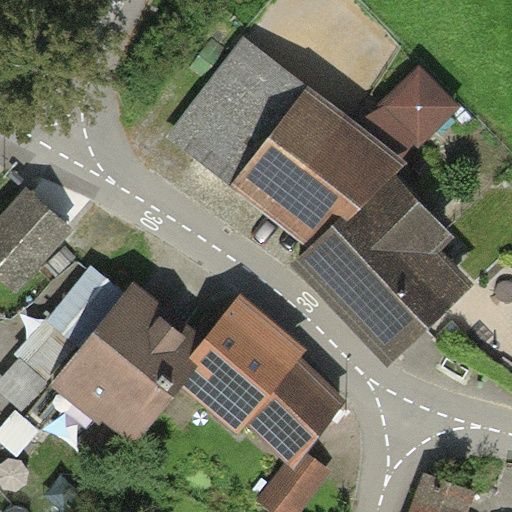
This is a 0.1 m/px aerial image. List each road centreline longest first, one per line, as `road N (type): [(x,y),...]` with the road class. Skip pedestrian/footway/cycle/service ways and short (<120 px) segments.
road 1 (residential): [(68,143),(275,291),(408,421)]
road 2 (residential): [(68,143),(129,0)]
